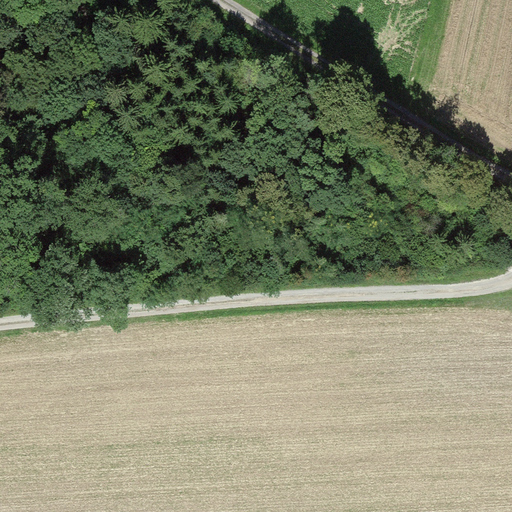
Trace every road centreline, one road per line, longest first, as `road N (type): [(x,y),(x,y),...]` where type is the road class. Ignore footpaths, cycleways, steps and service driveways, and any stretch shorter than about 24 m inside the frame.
road 1 (track): [(511,275),(486,287),(196,301),(0,330)]
road 2 (track): [(511,172),(204,0)]
